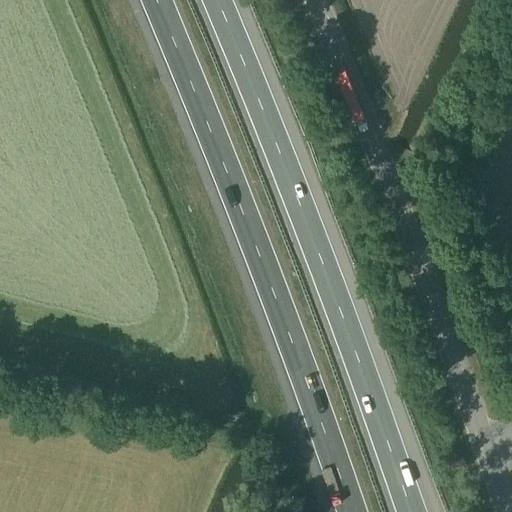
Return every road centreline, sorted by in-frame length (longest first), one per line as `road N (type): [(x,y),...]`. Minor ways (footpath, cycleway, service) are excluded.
road 1 (motorway): [(154,0),(350,511)]
road 2 (motorway): [(409,511),(277,143),(216,0)]
road 3 (tertiary): [(503,511),(313,0)]
